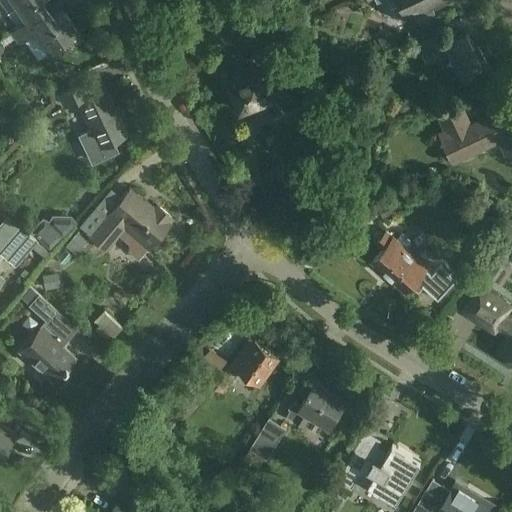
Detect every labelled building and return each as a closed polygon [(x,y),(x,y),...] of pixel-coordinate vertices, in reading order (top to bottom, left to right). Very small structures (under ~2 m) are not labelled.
[(0,0),(0,1),(18,27),(27,21),(46,8),(41,0),(0,0)] [(400,0),(409,18),(416,15),(418,20),(435,12),(432,8),(448,0),(377,0),(378,2),(381,0),(400,0)] [(34,32),(50,54),(61,46),(59,42),(76,30),(63,10),(53,17),(46,8),(27,21),(18,27),(11,31),(19,42),(34,32)] [(486,62),(478,45),(474,47),(467,32),(447,42),(442,31),(423,40),(433,62),(452,53),(466,84),(481,77),(476,68),(483,65),(482,64),(486,62)] [(271,96),(275,106),(273,107),(279,120),(303,110),(297,97),(289,100),(278,74),(263,80),(257,64),(225,78),(233,97),(236,96),(241,109),(271,96)] [(92,78),(60,94),(66,105),(76,99),(90,129),(78,134),(91,162),(118,150),(113,140),(127,133),(105,86),(98,89),(92,78)] [(441,117),(447,130),(439,134),(451,160),(459,156),(459,158),(501,139),(509,157),(511,155),(511,116),(508,108),(470,126),(462,108),(441,117)] [(334,163),(297,178),(308,204),(345,189),(334,163)] [(128,250),(139,259),(170,223),(168,222),(172,218),(157,205),(154,209),(130,189),(107,216),(95,207),(79,226),(91,236),(90,236),(105,249),(124,227),(138,239),(128,250)] [(0,277),(0,251),(16,265),(37,240),(9,216),(0,226),(0,281),(2,279),(0,277)] [(54,227),(39,242),(47,250),(62,234),(54,227)] [(432,273),(387,232),(378,242),(385,248),(374,259),(406,289),(411,284),(419,291),(425,286),(439,298),(457,279),(441,264),(432,273)] [(511,241),(506,238),(493,257),(507,266),(511,259),(511,241)] [(54,262),(53,274),(72,276),(73,264),(54,262)] [(510,310),(479,290),(468,309),(498,328),(498,327),(511,335),(501,350),(511,357),(511,312),(509,311),(510,310)] [(42,326),(21,350),(56,381),(77,356),(63,344),(78,327),(38,293),(28,304),(52,325),(47,331),(42,326)] [(279,357),(250,336),(225,372),(219,367),(209,381),(223,392),(239,370),(260,385),(279,357)] [(197,368),(204,374),(212,363),(205,357),(197,368)] [(204,374),(197,368),(189,378),(196,384),(204,374)] [(304,426),(311,414),(330,426),(346,399),(316,381),(301,405),(293,401),(289,407),(291,408),(288,414),(294,418),(294,420),(304,426)] [(269,418),(250,449),(268,459),(286,428),(269,418)] [(0,457),(16,434),(0,423),(0,457)] [(421,461),(393,443),(384,457),(373,450),(369,456),(356,448),(338,478),(352,487),(359,475),(369,481),(368,483),(396,501),(421,461)] [(433,479),(412,511),(430,511),(434,505),(446,511),(490,511),(494,505),(455,482),(451,490),(433,479)] [(143,511),(122,497),(111,511),(143,511)]
